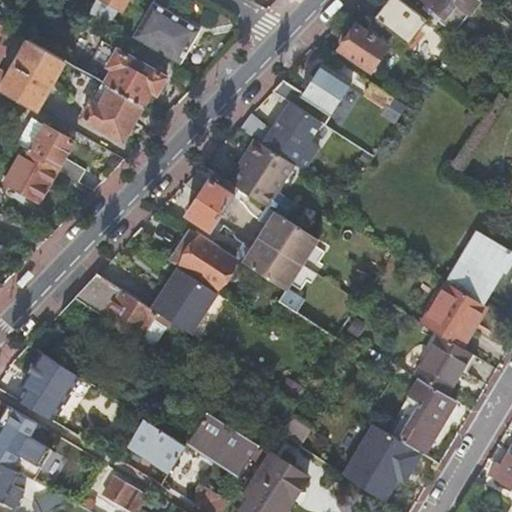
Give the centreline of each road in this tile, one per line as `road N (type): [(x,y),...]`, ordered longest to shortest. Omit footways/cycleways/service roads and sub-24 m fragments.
road 1 (residential): [(280,32),(0,327)]
road 2 (residential): [(447,511),(511,392)]
